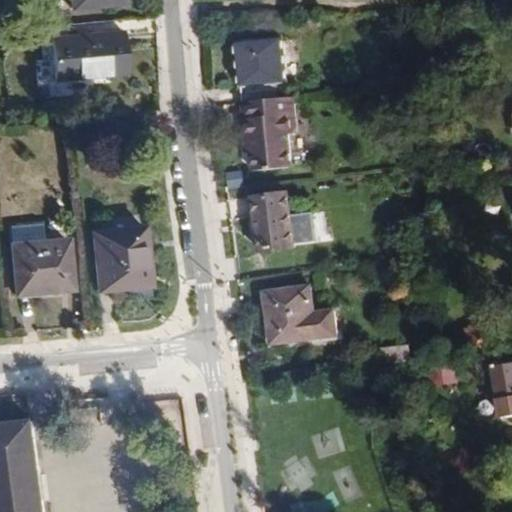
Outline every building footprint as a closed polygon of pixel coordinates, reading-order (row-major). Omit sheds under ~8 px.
[(71,0),(73,10),(125,5),(124,0),(71,0)] [(54,39),(58,82),(129,75),(126,33),(54,39)] [(287,98),(282,40),(237,45),(242,103),(287,98)] [(298,134),(294,97),(287,98),(242,103),(244,121),(242,123),(245,151),(251,151),(252,170),(292,166),(290,135),(298,134)] [(253,200),(259,250),(316,243),(315,230),(311,226),(305,225),(298,224),(293,224),(289,197),(253,200)] [(44,243),(42,228),(11,230),(12,246),(44,243)] [(94,234),(99,292),(152,288),(147,229),(94,234)] [(74,292),(68,240),(44,243),(12,246),(11,247),(17,296),(74,292)] [(265,294),(271,346),(339,338),(336,311),(315,312),(312,288),(265,294)] [(466,330),(471,357),(497,352),(493,326),(466,330)] [(410,362),(408,346),(380,349),(382,366),(409,362),(410,362)] [(511,365),(493,368),(501,418),(511,416),(511,365)]
